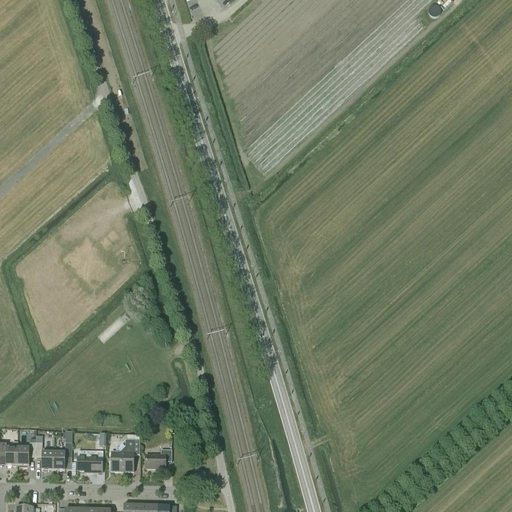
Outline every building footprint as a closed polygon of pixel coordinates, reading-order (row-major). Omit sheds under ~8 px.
[(128,437),(127,442),(126,442),(126,446),(127,448),(121,454),(112,454),(112,474),(134,474),(134,457),(140,457),(140,437),(128,437)] [(6,444),(0,444),(0,458),(6,459),(6,467),(18,467),(18,450),(18,444),(12,444),(12,450),(6,449),(6,444)] [(29,450),(18,450),(18,467),(22,468),(23,469),(27,470),(28,468),(29,468),(29,459),(36,460),(36,445),(29,445),(29,450)] [(36,445),(36,460),(42,460),(42,472),(53,472),(53,454),(42,454),(42,446),(36,445)] [(65,454),(53,454),(53,472),(65,472),(65,460),(72,460),(72,445),(65,445),(65,454)] [(172,464),(172,452),(161,452),(161,457),(146,457),(146,471),(166,471),(166,464),(172,464)] [(78,453),(78,459),(78,473),(84,473),(84,476),(103,476),(103,453),(97,453),(97,454),(78,453)]
